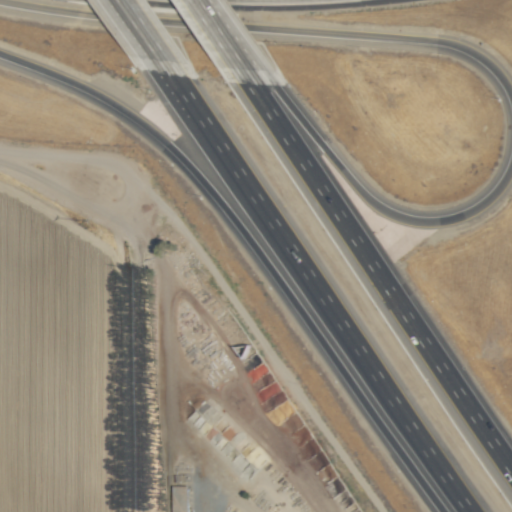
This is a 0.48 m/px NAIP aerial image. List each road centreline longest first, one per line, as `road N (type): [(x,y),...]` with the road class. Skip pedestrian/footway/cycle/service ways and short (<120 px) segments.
road 1 (motorway): [(0,1),(171,24),(444,43),(486,64),(511,111)]
road 2 (motorway): [(146,57),(449,511)]
road 3 (motorway): [(0,56),(92,93),(158,138),(313,332),(358,374)]
road 4 (motorway): [(511,466),(245,68)]
road 5 (motorway): [(511,156),(503,181),(464,215),(442,223),(392,217),(347,179),(267,71)]
road 6 (track): [(121,192),(159,262),(168,413),(210,493)]
road 7 (residential): [(0,161),(121,192)]
